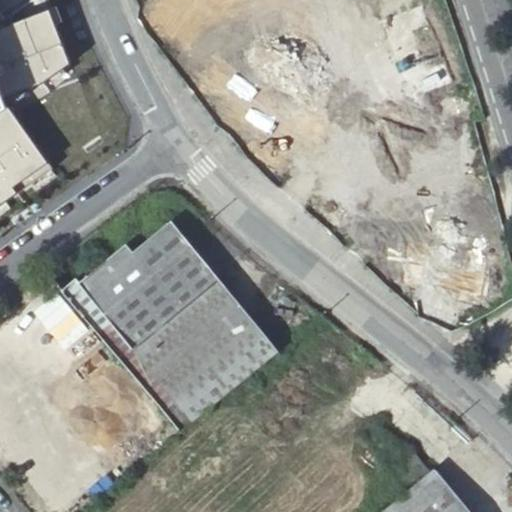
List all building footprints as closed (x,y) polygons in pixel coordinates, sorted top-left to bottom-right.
[(184,49),(199,30),(184,18),(195,3),(191,0),(150,0),(139,15),(184,49)] [(246,0),(287,28),(277,43),(297,57),(329,11),(312,0),(246,0)] [(0,208),(32,186),(52,171),(54,170),(30,135),(23,139),(14,126),(20,121),(10,107),(8,105),(6,98),(43,85),(72,65),(51,10),(0,29),(0,208)] [(444,60),(426,67),(404,10),(376,21),(385,46),(363,54),(374,82),(395,74),(405,101),(453,83),(444,60)] [(287,146),(316,157),(333,112),(312,104),(305,120),(268,106),(275,87),(244,75),(252,56),(209,39),(190,89),(226,103),(219,121),(259,136),(250,159),(278,170),(287,146)] [(27,91),(6,98),(8,105),(10,107),(28,95),(27,91)] [(20,121),(14,126),(23,139),(30,135),(20,121)] [(407,212),(404,195),(483,178),(474,135),(446,141),(443,124),(412,130),(418,158),(394,163),(398,181),(375,186),(369,161),(338,168),(344,195),(321,200),(327,229),(407,212)] [(56,177),(52,171),(32,186),(36,191),(56,177)] [(143,337),(214,279),(175,231),(137,262),(131,256),(98,282),(143,337)] [(483,303),(486,247),(403,244),(402,275),(424,276),(423,300),(483,303)] [(174,401),(259,331),(215,278),(214,279),(143,337),(98,282),(86,292),(83,288),(69,300),(88,323),(101,312),(174,401)] [(191,423),(277,353),(259,331),(174,401),(191,423)] [(428,471),(414,453),(390,472),(405,490),(428,471)] [(469,511),(434,468),(380,511),(469,511)]
